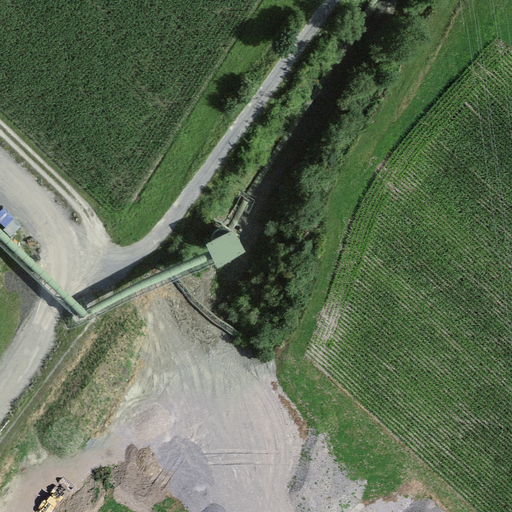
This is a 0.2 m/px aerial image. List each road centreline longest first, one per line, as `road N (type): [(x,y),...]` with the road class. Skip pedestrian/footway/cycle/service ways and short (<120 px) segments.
road 1 (track): [(392,0),(280,168),(177,366)]
road 2 (track): [(58,261),(122,255),(151,240),(334,0)]
road 3 (track): [(0,167),(42,207),(58,261),(49,316),(0,399)]
